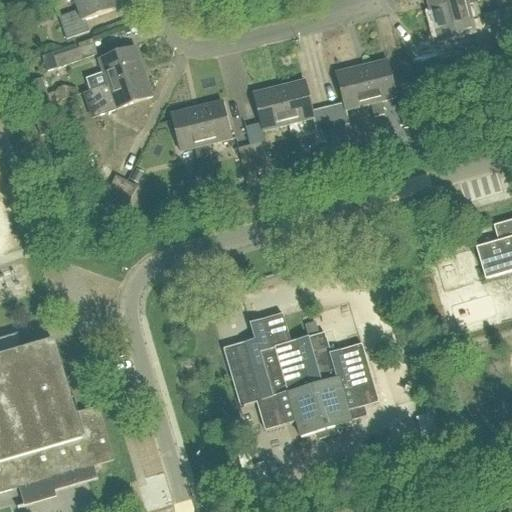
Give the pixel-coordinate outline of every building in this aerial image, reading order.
[(72,0),(77,14),(58,20),(66,43),(88,35),(84,23),(115,13),(110,0),(72,0)] [(475,0),(453,0),(428,7),(434,32),(472,22),(468,7),(477,5),(475,0)] [(511,21),(511,17),(510,9),(483,16),(486,28),(511,21)] [(511,42),(511,23),(492,29),(497,47),(511,42)] [(94,57),(89,42),(78,46),(79,50),(54,58),(53,54),(40,59),(45,74),(94,57)] [(89,82),(86,83),(89,93),(93,92),(107,87),(144,74),(135,49),(98,62),(103,77),(89,82)] [(387,62),(362,69),(374,120),(384,117),(381,104),(396,100),(387,62)] [(374,120),(362,69),(336,75),(344,106),(328,109),(338,150),(349,147),(344,127),(349,126),(346,113),(370,107),(373,120),(374,120)] [(144,74),(107,87),(110,97),(115,112),(152,99),(144,74)] [(338,150),(328,109),(312,113),(304,83),(279,89),(288,127),(313,121),(317,135),(321,133),(326,153),(338,150)] [(263,134),(288,127),(279,89),(253,96),(263,134)] [(416,128),(409,102),(397,105),(404,131),(416,128)] [(222,104),(197,110),(206,148),(231,141),(222,104)] [(206,148),(197,110),(171,116),(180,154),(194,151),(198,167),(210,164),(206,148)] [(261,144),(250,147),(256,174),(268,171),(261,144)] [(256,174),(250,147),(238,150),(245,177),(256,174)] [(215,189),(210,165),(197,168),(202,192),(215,189)] [(115,207),(127,183),(116,178),(103,202),(115,207)] [(127,183),(115,207),(125,212),(137,188),(127,183)] [(511,222),(493,228),(498,244),(475,251),(484,281),(511,272),(511,222)] [(290,345),(282,317),(250,326),(255,342),(224,351),(241,410),(257,405),(265,434),(296,425),(300,441),(317,436),(318,442),(336,437),(342,435),(341,432),(351,429),(349,423),(366,418),(363,409),(378,405),(361,347),(330,356),(324,335),(313,339),(290,345)] [(413,348),(409,333),(397,337),(401,351),(413,348)] [(74,418),(59,364),(53,344),(22,353),(17,336),(0,341),(0,495),(18,490),(23,509),(17,510),(17,511),(34,507),(32,501),(89,484),(97,482),(96,479),(93,469),(113,463),(98,411),(83,415),(74,418)] [(243,453),(252,484),(271,478),(267,465),(255,468),(250,451),(243,453)] [(511,511),(511,501),(498,509),(499,511),(511,511)]
